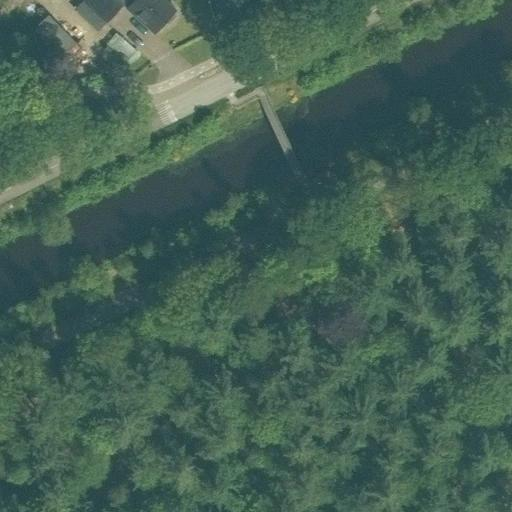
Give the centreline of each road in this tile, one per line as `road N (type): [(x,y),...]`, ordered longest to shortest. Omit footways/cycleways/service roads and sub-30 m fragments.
road 1 (unclassified): [(0,364),(511,115)]
road 2 (tertiary): [(0,193),(241,75)]
road 3 (tertiary): [(241,75),(396,0)]
